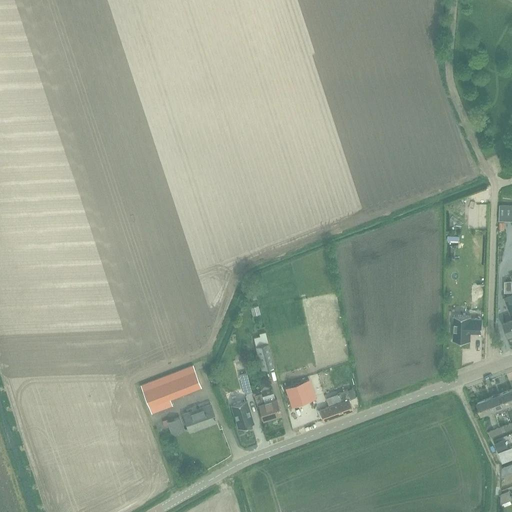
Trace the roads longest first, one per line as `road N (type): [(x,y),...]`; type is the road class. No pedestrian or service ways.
road 1 (tertiary): [(155,511),(247,461),(493,366)]
road 2 (track): [(495,186),(451,91),(454,0)]
road 3 (unclassified): [(493,366),(495,186)]
